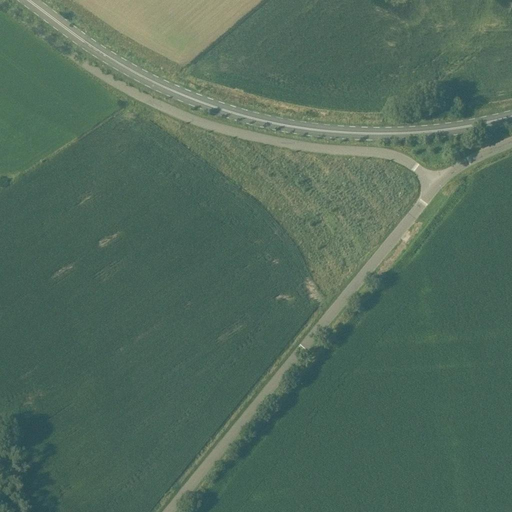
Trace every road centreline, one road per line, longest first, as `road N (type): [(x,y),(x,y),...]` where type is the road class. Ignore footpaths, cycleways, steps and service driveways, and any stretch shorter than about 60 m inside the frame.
road 1 (secondary): [(28,0),(134,73),(268,124),(394,135),(511,118)]
road 2 (unclassified): [(437,186),(376,153),(259,138),(153,105),(0,1)]
road 3 (unclassified): [(305,347),(168,511)]
road 4 (unclassified): [(305,347),(437,186)]
